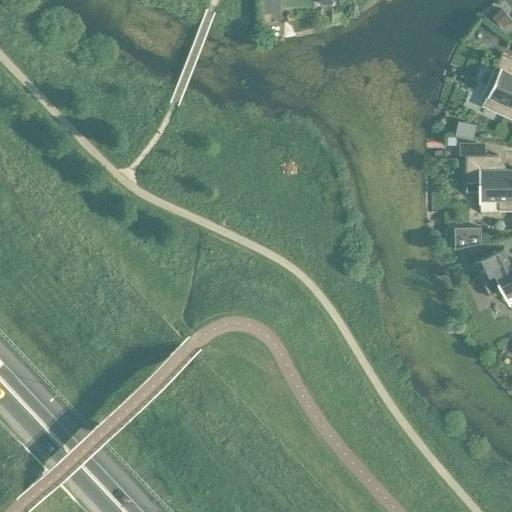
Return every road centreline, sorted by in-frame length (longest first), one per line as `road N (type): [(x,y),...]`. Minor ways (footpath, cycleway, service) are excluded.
road 1 (trunk): [(136,511),(0,366)]
road 2 (trunk): [(0,389),(114,511)]
